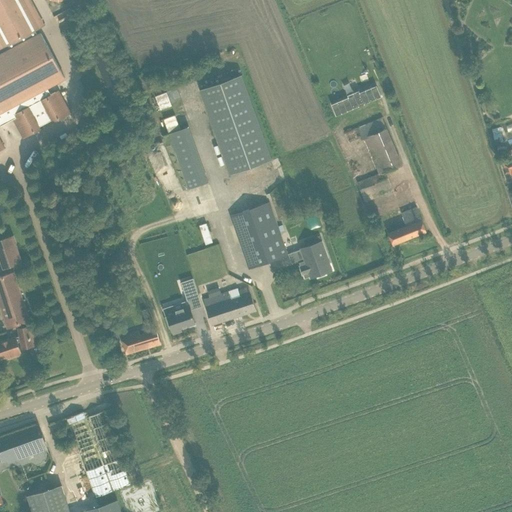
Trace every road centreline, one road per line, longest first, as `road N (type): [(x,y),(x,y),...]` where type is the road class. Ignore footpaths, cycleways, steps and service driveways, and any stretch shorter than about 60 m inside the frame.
road 1 (tertiary): [(0,415),(355,304),(511,244)]
road 2 (unknown): [(165,353),(127,247),(147,227),(212,204)]
road 3 (track): [(146,385),(207,511)]
